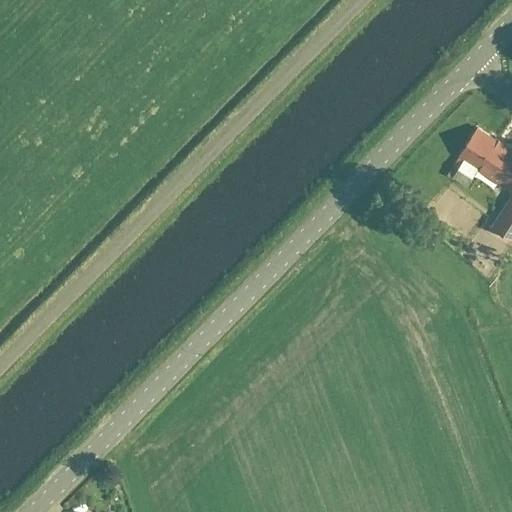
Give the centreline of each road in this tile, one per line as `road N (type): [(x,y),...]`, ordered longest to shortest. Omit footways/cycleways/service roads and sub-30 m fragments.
road 1 (tertiary): [(34,511),(469,68)]
road 2 (unclassified): [(0,369),(363,0)]
